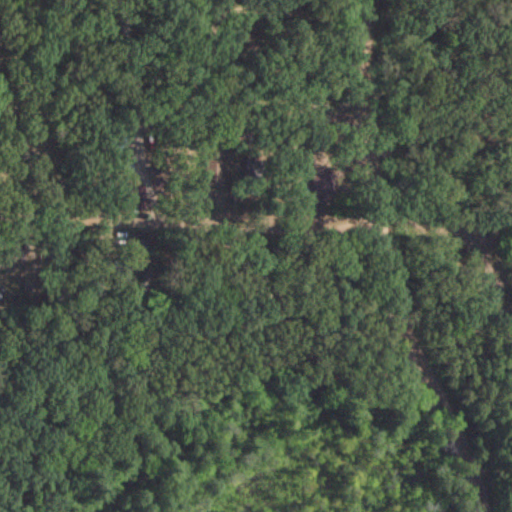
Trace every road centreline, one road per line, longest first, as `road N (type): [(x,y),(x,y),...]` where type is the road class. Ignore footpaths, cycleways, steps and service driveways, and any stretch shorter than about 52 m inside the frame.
road 1 (residential): [(477,511),(471,435),(393,313),(353,0)]
road 2 (residential): [(373,178),(239,190),(0,183)]
